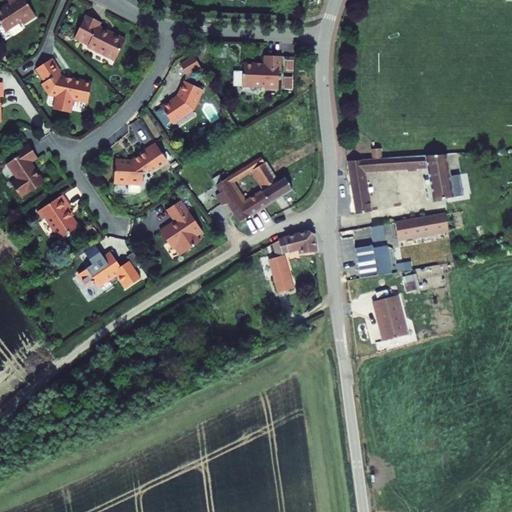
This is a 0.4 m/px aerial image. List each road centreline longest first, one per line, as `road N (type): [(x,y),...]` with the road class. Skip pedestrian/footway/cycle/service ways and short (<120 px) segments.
road 1 (unclassified): [(0,419),(130,315),(278,227),(330,215)]
road 2 (unclassified): [(364,511),(330,215)]
road 3 (residential): [(170,26),(156,71),(131,107),(67,158),(116,233)]
road 4 (residential): [(330,215),(325,36)]
road 5 (residential): [(170,26),(325,36)]
